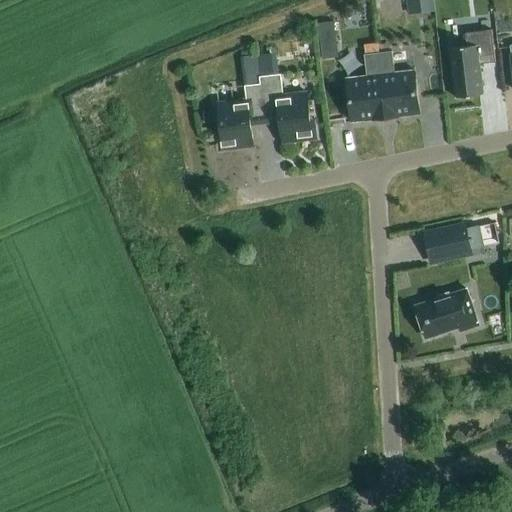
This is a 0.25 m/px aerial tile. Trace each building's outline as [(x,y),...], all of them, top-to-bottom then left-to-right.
[(433,0),(424,0),(426,12),(435,11),(433,0)] [(469,45),(450,48),(457,97),(485,94),(482,70),(499,67),(498,62),(493,28),(467,32),(469,45)] [(337,38),(322,40),(324,58),(339,56),(337,38)] [(380,43),(366,45),(366,53),(380,52),(380,43)] [(394,50),(380,52),(387,117),(421,113),(416,70),(396,72),(394,50)] [(368,74),(348,77),(353,121),(387,117),(380,52),(366,53),(365,53),(368,74)] [(262,83),(266,118),(281,116),(284,142),(300,140),(300,136),(317,134),(315,121),(312,122),(309,92),(292,94),(293,97),(285,98),(282,73),(260,76),(261,83),(262,83)] [(252,120),(266,118),(262,83),(261,83),(246,85),(248,102),(236,104),(235,100),(219,102),(222,132),(219,132),(221,145),(238,143),(238,147),(254,145),(252,120)] [(466,224),(428,232),(433,262),(473,253),(466,224)] [(450,292),(440,295),(438,299),(417,305),(427,337),(460,327),(461,331),(480,325),(468,289),(454,293),(450,292)]
